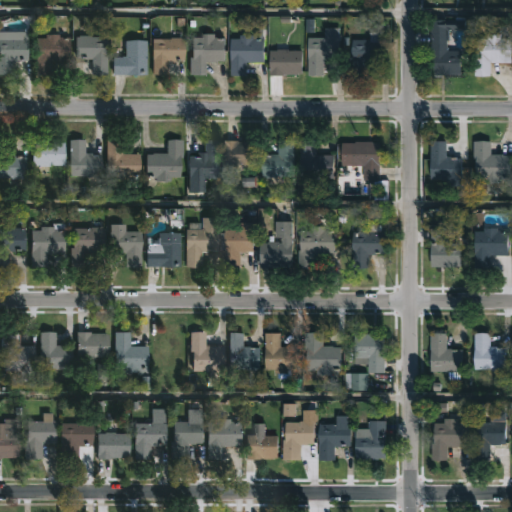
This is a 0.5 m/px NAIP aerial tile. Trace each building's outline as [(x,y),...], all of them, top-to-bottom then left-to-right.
[(448,27),(448,40),(452,40),(452,47),(447,47),(447,49),(460,49),(460,73),(430,73),(429,19),(454,18),(454,16),(465,16),(465,27),(448,27)] [(52,19),(52,35),(58,35),(58,38),(69,38),(69,61),(52,61),(51,76),(35,76),(36,39),(33,39),(33,23),(45,23),(45,19),(52,19)] [(326,76),(309,76),(309,38),(326,38),(326,28),(341,28),(340,60),(326,60),(326,76)] [(381,32),(381,41),(385,41),(385,62),(369,62),(369,76),(353,76),(353,40),(371,40),(371,32),(381,32)] [(11,76),(0,76),(0,33),(27,33),(27,61),(12,62),(11,76)] [(215,34),(216,38),(226,38),(226,61),(207,62),(207,75),(189,76),(189,58),(192,58),(191,39),(201,39),(201,34),(215,34)] [(503,35),(503,38),(511,38),(511,63),(492,63),(492,76),(476,76),(476,46),(479,46),(479,39),(488,39),(488,35),(503,35)] [(91,36),(91,38),(107,38),(107,76),(91,76),(91,60),(75,60),(75,38),(78,38),(78,36),(91,36)] [(254,36),(254,39),(265,39),(265,61),(261,61),(261,62),(247,62),(247,76),(231,76),(231,39),(241,39),(241,36),(254,36)] [(180,38),(180,40),(183,40),(183,61),(168,62),(167,76),(151,75),(152,40),(180,38)] [(114,76),(112,76),(112,58),(124,57),(124,42),(146,42),(146,76),(114,76)] [(290,50),(303,51),(303,76),(270,76),(270,50),(290,50)] [(296,138),(295,178),(264,177),(264,153),(279,153),(280,137),(296,138)] [(9,143),(9,155),(20,155),(20,157),(26,157),(25,178),(0,178),(0,139),(9,140),(9,143)] [(50,139),(50,141),(64,142),(64,165),(50,164),(50,166),(32,165),(32,139),(50,139)] [(85,146),(85,152),(102,154),(102,175),(98,175),(98,177),(86,177),(86,175),(69,175),(69,139),(85,139),(85,146)] [(122,143),(122,154),(140,154),(139,177),(138,177),(138,187),(128,187),(128,176),(106,176),(106,139),(122,139),(122,143)] [(340,154),(339,177),(324,177),(324,180),(314,180),(314,177),(301,177),(302,139),(317,140),(317,154),(340,154)] [(169,177),(169,182),(155,182),(155,178),(145,178),(145,154),(164,153),(164,140),(182,140),(182,177),(169,177)] [(190,180),(188,180),(188,157),(204,155),(204,140),(220,140),(220,170),(216,170),(216,178),(190,180)] [(239,140),(239,141),(259,141),(259,165),(225,165),(225,140),(239,140)] [(448,140),(448,155),(463,155),(463,178),(432,178),(432,140),(448,140)] [(492,143),(492,154),(511,155),(511,173),(505,173),(505,178),(501,178),(501,182),(487,182),(487,178),(477,178),(477,140),(492,140),(492,143)] [(381,167),(380,180),(364,179),(365,168),(363,168),(363,165),(351,165),(352,141),(381,142),(381,167)] [(217,218),(217,251),(201,252),(201,267),(185,267),(185,229),(188,229),(188,222),(200,222),(200,229),(201,229),(201,217),(217,218)] [(293,220),(294,254),(276,254),(276,267),(261,267),(261,242),(269,242),(270,241),(270,235),(275,235),(275,241),(282,241),(282,237),(276,237),(276,221),(293,220)] [(60,256),(30,255),(30,230),(37,230),(37,227),(52,227),(52,223),(64,223),(64,256),(60,256)] [(124,224),(124,231),(141,231),(141,267),(125,267),(125,254),(109,254),(109,231),(112,231),(112,224),(124,224)] [(326,225),(326,229),(336,229),(336,254),(317,254),(317,267),(300,267),(301,230),(311,230),(311,225),(326,225)] [(384,225),(384,231),(387,231),(387,253),(370,253),(370,268),(354,268),(354,232),(371,232),(371,229),(373,229),(373,225),(384,225)] [(25,229),(25,251),(9,250),(9,267),(0,267),(0,229),(10,229),(10,227),(25,229)] [(100,227),(104,228),(104,253),(83,253),(83,261),(70,261),(70,248),(73,248),(73,228),(100,227)] [(251,228),(251,230),(254,230),(254,252),(241,252),(241,268),(223,268),(223,249),(226,249),(226,227),(251,228)] [(448,230),(448,243),(462,243),(462,246),(466,246),(466,251),(462,251),(462,265),(432,266),(432,228),(448,227),(448,230)] [(499,227),(499,230),(510,230),(509,254),(492,254),(492,268),(476,268),(476,231),(485,231),(485,227),(499,227)] [(180,233),(180,267),(146,266),(147,245),(145,245),(145,239),(158,239),(158,233),(180,233)] [(0,331),(16,331),(16,334),(18,334),(18,346),(34,346),(34,370),(31,370),(31,379),(19,379),(20,370),(3,370),(3,351),(0,351),(0,331)] [(90,331),(90,333),(108,334),(108,357),(76,358),(76,331),(90,331)] [(199,331),(205,332),(205,346),(224,346),(224,371),(220,371),(220,373),(193,371),(193,352),(190,352),(190,331),(199,331)] [(55,334),(55,345),(71,346),(70,368),(68,368),(68,369),(39,368),(39,332),(55,332),(55,334)] [(148,346),(147,376),(136,376),(136,372),(123,372),(123,369),(113,368),(114,332),(130,332),(130,346),(148,346)] [(282,336),(282,346),(300,346),(300,374),(275,373),(275,368),(266,368),(266,332),(282,332),(282,336)] [(448,336),(448,348),(464,349),(464,371),(461,371),(461,379),(449,379),(450,371),(432,371),(432,332),(448,332),(448,336)] [(492,335),(492,346),(508,347),(508,370),(475,369),(476,332),(492,333),(492,335)] [(261,349),(260,370),(229,368),(230,340),(228,340),(229,333),(245,334),(245,346),(261,347),(261,349)] [(343,348),(342,365),(335,365),(335,374),(318,373),(318,371),(307,370),(308,349),(304,349),(304,333),(324,333),(324,345),(343,348)] [(378,333),(378,335),(386,335),(386,372),(370,372),(370,363),(356,363),(355,335),(361,335),(361,333),(378,333)] [(368,388),(368,389),(346,388),(346,372),(368,373),(368,388)] [(166,409),(165,422),(162,423),(165,423),(165,444),(161,444),(161,446),(150,446),(149,460),(134,460),(134,429),(139,429),(139,424),(150,424),(151,409),(166,409)] [(52,413),(52,421),(55,421),(55,443),(41,443),(41,459),(24,459),(24,441),(26,441),(27,421),(42,421),(42,413),(52,413)] [(469,413),(469,447),(448,447),(448,460),(432,460),(432,443),(435,443),(435,423),(445,423),(445,418),(458,418),(458,413),(469,413)] [(349,415),(349,423),(352,423),(352,446),(336,448),(336,460),(321,460),(320,423),(337,423),(337,415),(349,415)] [(230,419),(230,422),(241,422),(241,447),(224,447),(224,459),(207,459),(207,423),(217,423),(217,419),(230,419)] [(374,458),(354,458),(354,434),(368,434),(368,420),(384,420),(383,458),(374,458)] [(198,421),(202,422),(202,443),(189,444),(189,459),(170,459),(170,442),(173,442),(173,422),(198,421)] [(292,461),(284,461),(284,439),(286,439),(286,422),(315,421),(314,436),(301,436),(301,445),(293,445),(292,461)] [(504,421),(507,422),(507,444),(491,444),(491,461),(475,461),(475,422),(504,421)] [(0,423),(19,423),(19,457),(0,457),(0,423)] [(93,424),(92,443),(90,443),(90,446),(76,446),(76,459),(60,458),(60,423),(93,424)] [(263,423),(263,436),(277,436),(276,459),(244,458),(244,434),(252,435),(252,423),(263,423)] [(115,433),(129,434),(129,457),(110,456),(110,459),(96,459),(97,434),(115,433)]
